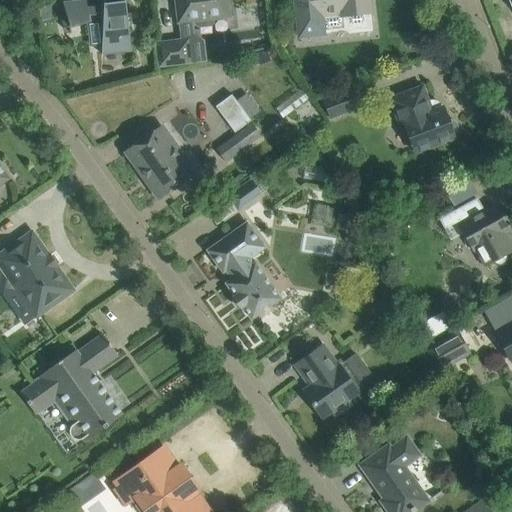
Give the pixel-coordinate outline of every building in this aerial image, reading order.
[(91,45),(101,44),(101,54),(130,51),(126,11),(132,9),(129,0),(72,0),(61,1),(65,16),(60,17),(63,28),(63,29),(68,28),(70,34),(71,33),(69,27),(88,22),(91,45)] [(210,25),(212,22),(211,19),(229,17),(226,0),(174,0),(178,23),(195,21),(196,24),(198,26),(210,25)] [(293,0),(296,20),(298,38),(318,36),(316,18),(323,17),(322,16),(340,14),(340,17),(342,17),(343,26),(350,32),(371,29),(369,14),(371,13),(369,0),(293,0)] [(157,44),(160,69),(190,65),(187,40),(157,44)] [(403,122),(411,145),(414,154),(454,138),(452,134),(456,131),(457,127),(456,123),(452,120),(447,121),(442,107),(442,108),(439,104),(436,102),(432,101),(428,102),(422,86),(388,99),(398,124),(403,122)] [(322,101),(329,120),(358,108),(352,90),(322,101)] [(250,122),(231,96),(215,108),(234,134),(250,122)] [(161,128),(126,152),(158,199),(194,174),(176,149),(180,147),(181,148),(204,132),(188,109),(164,125),(167,129),(163,131),(161,128)] [(216,150),(224,162),(260,136),(251,124),(216,150)] [(227,197),(237,211),(261,195),(251,181),(227,197)] [(458,225),(473,252),(475,251),(484,266),(492,262),(493,265),(499,266),(505,263),(507,257),(505,255),(511,250),(511,247),(505,234),(508,232),(493,204),(482,210),(476,200),(438,221),(444,232),(458,225)] [(222,272),(227,269),(233,278),(226,284),(234,296),(232,297),(241,309),(242,307),(251,319),(279,299),(254,264),(253,264),(249,258),(264,248),(246,223),(207,251),(222,272)] [(0,254),(0,267),(7,277),(19,279),(17,291),(36,318),(73,291),(56,267),(58,266),(57,264),(56,265),(51,256),(50,255),(48,256),(31,232),(0,254)] [(511,323),(495,333),(511,362),(511,323)] [(430,348),(442,371),(470,355),(457,333),(430,348)] [(118,356),(102,334),(77,352),(76,350),(38,377),(39,379),(20,393),(35,414),(36,414),(34,411),(53,397),(74,426),(70,430),(70,434),(73,438),(77,439),(82,437),(84,441),(84,442),(122,415),(92,374),(118,356)] [(303,392),(308,400),(321,418),(332,410),(336,416),(351,406),(347,400),(358,392),(339,366),(337,368),(322,346),(295,365),(310,387),(303,392)] [(388,446),(360,466),(373,484),(375,483),(380,491),(379,492),(384,500),(381,502),(387,511),(413,511),(428,502),(403,467),(419,456),(406,438),(390,449),(388,446)] [(208,511),(195,493),(198,490),(192,481),(193,481),(192,480),(188,483),(184,477),(188,474),(187,474),(180,465),(177,467),(163,448),(114,482),(118,488),(115,490),(126,505),(139,496),(150,511),(208,511)]
